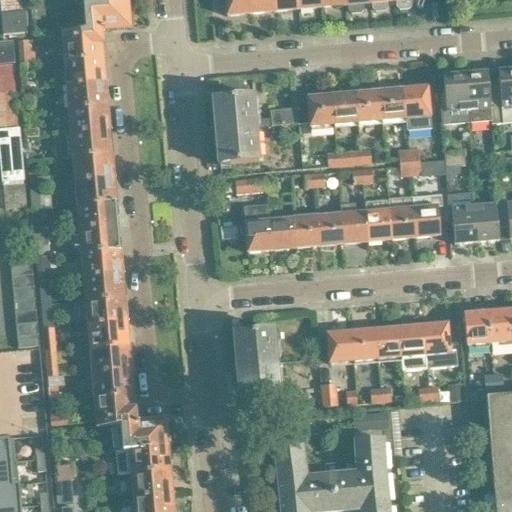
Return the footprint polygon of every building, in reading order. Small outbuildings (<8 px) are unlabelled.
[(251,16),(249,0),(224,0),(226,18),(251,16)] [(274,14),(273,0),(249,0),(251,16),(274,14)] [(297,0),(273,0),(274,14),(299,12),(297,0)] [(297,0),(299,12),(323,10),(322,0),(297,0)] [(347,7),(346,0),(322,0),(323,10),(347,7)] [(371,5),(370,0),(346,0),(347,7),(348,7),(348,13),(351,16),(361,15),(364,11),(364,6),(371,5)] [(394,0),(370,0),(371,5),(372,11),(375,13),(385,13),(388,9),(387,4),(395,3),(394,0)] [(394,0),(395,3),(396,9),(399,11),(409,10),(412,7),(411,2),(419,1),(419,0),(394,0)] [(22,12),(21,1),(1,3),(2,14),(22,12)] [(130,8),(127,6),(127,3),(89,6),(89,5),(83,6),(85,32),(85,34),(102,32),(129,30),(128,18),(131,15),(130,8)] [(26,34),(24,12),(22,12),(2,14),(4,36),(10,35),(26,34)] [(104,58),(102,32),(85,34),(85,32),(61,34),(64,65),(102,62),(102,60),(104,58)] [(29,66),(27,42),(18,43),(20,67),(29,66)] [(0,66),(13,66),(12,55),(11,45),(0,45),(0,66)] [(105,73),(105,65),(102,64),(102,62),(64,65),(66,89),(104,86),(103,75),(105,73)] [(0,77),(14,76),(13,66),(0,66),(0,77)] [(511,71),(498,73),(499,86),(488,86),(491,115),(502,114),(502,125),(504,126),(511,125),(511,71)] [(491,115),(488,86),(487,74),(465,76),(469,125),(491,123),(492,123),(491,115)] [(0,88),(15,87),(14,76),(0,77),(0,88)] [(469,125),(465,76),(443,77),(446,110),(441,111),(443,127),(469,125)] [(247,81),(222,83),(223,98),(249,96),(247,81)] [(34,83),(21,84),(22,92),(35,91),(34,83)] [(105,96),(104,86),(66,89),(68,113),(107,109),(106,107),(108,105),(108,98),(105,96)] [(0,98),(16,97),(15,87),(0,88),(0,98)] [(427,89),(403,91),(405,121),(406,121),(407,133),(431,131),(427,89)] [(405,121),(403,91),(379,93),(382,123),(405,121)] [(382,123),(379,93),(355,95),(358,126),(382,123)] [(358,126),(355,95),(331,97),(334,128),(358,126)] [(0,109),(17,108),(16,97),(0,98),(0,109)] [(334,128),(331,97),(306,99),(309,130),(334,128)] [(252,98),(213,101),(215,134),(255,131),(252,98)] [(0,120),(17,119),(17,108),(0,109),(0,120)] [(110,121),(109,113),(107,111),(107,109),(68,113),(70,137),(108,133),(107,123),(110,121)] [(502,114),(491,115),(492,123),(491,123),(491,126),(502,125),(502,114)] [(268,118),(260,119),(260,127),(269,126),(268,118)] [(0,130),(18,129),(17,119),(0,120),(0,130)] [(18,129),(0,130),(0,160),(2,184),(23,182),(18,129)] [(37,131),(26,132),(26,140),(37,139),(37,131)] [(258,163),(255,131),(215,134),(218,167),(258,163)] [(109,144),(108,133),(70,137),(58,138),(60,160),(73,159),(73,161),(111,158),(110,156),(113,153),(112,146),(109,144)] [(418,152),(408,153),(410,165),(419,165),(418,152)] [(370,153),(360,154),(361,166),(371,166),(370,153)] [(410,165),(408,153),(398,153),(399,166),(410,165)] [(444,155),(445,163),(465,161),(464,153),(444,155)] [(361,166),(360,154),(336,156),(338,169),(361,166)] [(338,169),(336,156),(327,157),(328,169),(338,169)] [(111,159),(111,158),(73,161),(75,185),(113,182),(112,171),(114,169),(113,162),(111,159)] [(465,168),(465,164),(465,161),(445,163),(445,170),(465,168)] [(411,178),(410,165),(399,166),(400,170),(400,179),(411,178)] [(420,177),(419,165),(410,165),(411,178),(420,177)] [(373,185),(372,172),(362,173),(363,185),(373,185)] [(363,185),(362,173),(352,174),(353,186),(363,185)] [(325,189),(324,176),(314,177),(315,190),(325,189)] [(315,190),(314,177),(304,178),(304,191),(315,190)] [(50,178),(30,180),(30,188),(42,187),(50,186),(50,178)] [(267,194),(266,181),(235,184),(236,197),(267,194)] [(114,192),(113,182),(75,185),(77,209),(115,205),(115,203),(117,201),(116,194),(114,192)] [(26,209),(25,186),(3,188),(5,211),(26,209)] [(40,187),(30,188),(32,211),(32,213),(41,212),(40,187)] [(505,189),(494,190),(495,202),(506,201),(505,189)] [(477,245),(473,208),(472,196),(447,198),(449,216),(452,215),(455,246),(477,245)] [(441,197),(413,200),(416,240),(441,238),(438,209),(442,209),(441,197)] [(416,240),(413,200),(389,202),(390,212),(392,242),(416,240)] [(511,241),(511,204),(507,205),(506,201),(495,202),(496,206),(498,230),(509,229),(510,242),(511,241)] [(115,208),(115,205),(77,209),(79,233),(117,229),(116,219),(118,217),(117,210),(115,208)] [(368,244),(366,214),(356,215),(355,206),(340,207),(341,216),(342,216),(344,246),(368,244)] [(496,206),(473,208),(477,245),(499,243),(498,230),(496,206)] [(269,207),(244,209),(248,255),(273,253),(270,222),(269,207)] [(392,242),(390,212),(366,214),(368,244),(392,242)] [(342,216),(341,216),(318,218),(320,248),(344,246),(342,216)] [(320,248),(318,218),(294,220),(297,251),(320,248)] [(297,251),(294,220),(270,222),(273,253),(297,251)] [(118,240),(117,229),(79,233),(81,257),(119,253),(119,251),(121,249),(120,242),(118,240)] [(45,235),(33,236),(35,258),(47,257),(45,235)] [(120,256),(119,253),(81,257),(83,281),(122,277),(121,267),(122,265),(122,257),(120,256)] [(47,259),(37,260),(39,285),(49,284),(47,259)] [(10,267),(11,279),(32,277),(31,265),(10,267)] [(32,277),(11,279),(12,290),(33,289),(32,277)] [(122,288),(122,277),(83,281),(85,304),(123,301),(123,299),(125,297),(124,289),(122,288)] [(51,307),(49,284),(39,285),(41,308),(51,307)] [(12,290),(14,302),(34,300),(33,289),(12,290)] [(14,302),(15,314),(35,312),(34,300),(14,302)] [(123,303),(123,301),(85,304),(88,329),(125,325),(124,315),(126,313),(126,305),(123,303)] [(54,332),(51,307),(41,308),(43,333),(54,332)] [(15,314),(16,326),(36,324),(35,312),(15,314)] [(511,343),(511,326),(511,313),(487,315),(490,346),(511,343)] [(490,346),(487,315),(463,317),(466,348),(490,346)] [(16,326),(17,338),(38,336),(36,324),(16,326)] [(126,336),(125,325),(88,329),(90,352),(127,349),(127,347),(129,345),(129,338),(126,336)] [(448,326),(423,328),(426,358),(450,356),(448,326)] [(426,358),(423,328),(399,330),(402,360),(426,358)] [(402,360),(399,330),(375,332),(378,362),(402,360)] [(56,355),(54,332),(43,333),(45,356),(56,355)] [(274,332),(233,336),(236,368),(277,365),(274,332)] [(378,362),(375,332),(351,334),(354,364),(378,362)] [(354,364),(351,334),(327,336),(329,366),(354,364)] [(17,340),(18,352),(40,350),(39,338),(17,340)] [(128,351),(127,349),(90,352),(92,376),(130,373),(129,363),(131,361),(130,353),(128,351)] [(58,379),(56,355),(45,356),(47,380),(58,379)] [(280,397),(277,365),(236,368),(239,401),(280,397)] [(131,383),(130,373),(92,376),(94,400),(132,397),(132,395),(134,393),(133,385),(131,383)] [(502,376),(493,377),(494,393),(503,392),(502,376)] [(494,393),(493,377),(484,378),(485,394),(494,393)] [(335,387),(321,388),(322,399),(323,410),(337,408),(335,387)] [(57,388),(49,389),(48,389),(49,402),(59,401),(57,388)] [(438,389),(428,390),(429,404),(439,403),(438,389)] [(429,404),(428,390),(418,392),(419,405),(429,404)] [(462,390),(446,392),(447,401),(463,400),(462,390)] [(381,405),(380,391),(370,392),(371,406),(381,405)] [(390,391),(380,391),(381,405),(391,404),(390,391)] [(357,407),(356,393),(346,395),(347,408),(357,407)] [(511,511),(511,396),(486,399),(495,511),(511,511)] [(137,425),(136,419),(134,401),(132,399),(132,397),(94,400),(97,429),(120,427),(137,425)] [(68,426),(66,415),(51,417),(52,428),(68,426)] [(165,435),(164,422),(137,425),(120,427),(121,432),(112,433),(114,453),(116,453),(166,448),(168,444),(168,436),(165,435)] [(61,446),(60,433),(60,432),(52,433),(53,447),(61,446)] [(0,465),(15,464),(15,463),(13,441),(0,441),(0,465)] [(292,450),(274,452),(277,482),(280,511),(390,511),(390,505),(387,476),(384,441),(355,443),(353,443),(354,464),(326,467),(326,476),(308,478),(304,449),(292,450)] [(167,459),(166,448),(116,453),(118,477),(130,476),(169,473),(168,466),(170,464),(170,461),(167,459)] [(43,449),(35,450),(36,462),(44,462),(43,449)] [(44,462),(36,462),(37,475),(46,474),(44,462)] [(15,464),(0,465),(0,488),(19,487),(16,463),(15,463),(15,464)] [(72,466),(55,468),(57,483),(74,482),(72,466)] [(169,475),(169,473),(130,476),(132,500),(171,497),(170,486),(172,484),(171,476),(169,475)] [(19,487),(0,488),(0,511),(21,510),(19,487)] [(417,504),(434,502),(433,493),(416,494),(417,504)] [(47,495),(39,496),(40,508),(48,507),(47,495)] [(172,507),(171,497),(132,500),(133,511),(174,511),(174,509),(172,507)]
